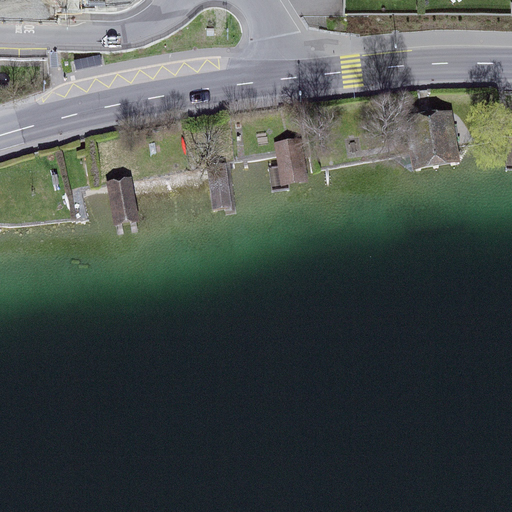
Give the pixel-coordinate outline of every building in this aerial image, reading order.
[(0,0),(0,10),(23,11),(22,0),(0,0)] [(433,172),(459,168),(452,121),(426,125),(433,172)] [(302,152),(282,154),(286,197),(305,195),(302,152)] [(230,178),(210,180),(214,223),(234,221),(230,178)] [(136,190),(116,191),(120,235),(140,233),(136,190)]
